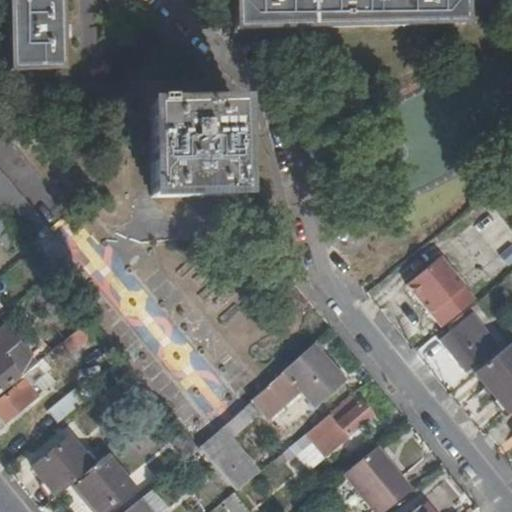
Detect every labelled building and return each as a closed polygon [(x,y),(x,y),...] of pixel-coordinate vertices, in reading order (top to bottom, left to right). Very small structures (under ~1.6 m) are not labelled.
[(8,0),(10,71),(60,70),(59,37),(58,0),(8,0)] [(464,25),(462,0),(234,0),(235,31),(464,25)] [(236,110),(236,105),(166,106),(166,101),(154,101),(154,108),(149,107),(152,197),(238,195),(237,143),(237,134),(236,110)] [(0,214),(26,246),(46,226),(0,172),(0,214)] [(511,182),(510,180),(495,189),(499,195),(511,211),(511,182)] [(404,289),(431,322),(471,288),(446,257),(404,289)] [(472,315),(440,342),(466,376),(499,348),(472,315)] [(98,331),(89,320),(63,343),(71,353),(98,331)] [(0,393),(14,382),(35,365),(6,329),(0,333),(0,393)] [(268,387),(247,406),(262,425),(285,406),(282,403),(291,395),(287,389),(295,383),(313,405),(343,381),(313,345),(268,387)] [(511,412),(511,349),(509,346),(474,374),(507,416),(511,412)] [(0,426),(59,380),(42,360),(35,365),(14,382),(18,387),(0,401),(0,426)] [(48,412),(59,425),(87,402),(94,395),(85,383),(77,389),(48,412)] [(374,420),(353,394),(319,423),(321,425),(325,422),(330,429),(335,424),(346,436),(343,439),(350,447),(369,431),(366,427),(374,420)] [(216,437),(202,449),(233,487),(247,476),(258,466),(227,428),(216,437)] [(312,441),(305,433),(272,461),(279,469),(312,441)] [(32,468),(56,497),(67,489),(72,484),(94,466),(71,437),(32,468)] [(373,511),(384,511),(411,490),(378,449),(344,476),(373,511)] [(105,511),(134,489),(107,456),(94,466),(72,484),(86,501),(94,511),(105,511)] [(80,506),(86,501),(72,484),(67,489),(80,506)] [(247,511),(233,494),(223,502),(230,511),(247,511)] [(158,511),(144,495),(138,500),(147,511),(158,511)] [(147,511),(138,500),(124,511),(147,511)]
